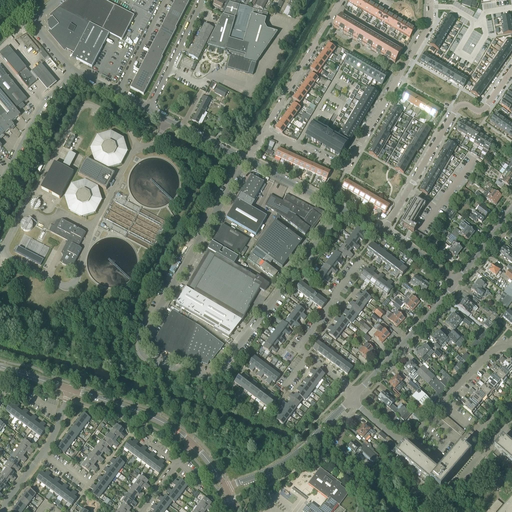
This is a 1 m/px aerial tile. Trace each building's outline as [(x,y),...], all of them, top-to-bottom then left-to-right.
[(109,34),(122,41),(134,16),(105,1),(104,0),(70,0),(60,9),(109,34)] [(144,95),(152,80),(163,58),(162,58),(177,29),(176,29),(190,0),(175,0),(130,89),(144,95)] [(228,1),(226,0),(219,0),(218,0),(215,0),(214,3),(214,5),(213,6),(217,8),(221,10),(224,11),(225,10),(229,1),(228,1)] [(258,10),(259,7),(263,0),(258,0),(255,5),(256,6),(255,6),(254,6),(253,8),(258,10)] [(295,0),(294,0),(290,0),(283,15),(287,17),(296,1),(295,0)] [(362,0),(356,0),(353,5),(357,8),(362,0)] [(362,0),(358,8),(363,11),(368,2),(363,0),(362,0)] [(279,7),(281,8),(283,3),(279,1),(276,6),(274,11),(274,12),(276,13),(279,7)] [(363,11),(367,14),(372,5),(368,2),(363,11)] [(257,64),(278,33),(267,30),(265,26),(268,14),(229,3),(207,46),(226,51),(227,53),(227,55),(228,56),(230,56),(231,57),(228,68),(248,74),(252,63),(257,64)] [(367,14),(372,17),(377,8),(372,5),(367,14)] [(372,17),(377,19),(382,11),(377,8),(372,17)] [(92,68),(109,34),(60,9),(51,17),(52,18),(50,20),(49,22),(48,24),(48,26),(49,29),(50,30),(51,31),(50,32),(65,50),(66,49),(69,50),(68,52),(71,54),(72,52),(75,54),(72,58),(92,68)] [(377,19),(381,22),(386,13),(382,11),(377,19)] [(381,22),(386,25),(391,16),(386,13),(381,22)] [(341,15),(334,28),(339,31),(340,30),(342,31),(349,19),(341,15)] [(386,25),(391,28),(396,19),(391,16),(386,25)] [(447,16),(445,19),(453,24),(455,21),(447,16)] [(353,22),(349,19),(342,31),(343,32),(343,33),(343,34),(343,33),(346,35),(353,22)] [(391,28),(395,30),(400,22),(396,19),(391,28)] [(445,19),(443,23),(451,28),(453,24),(445,19)] [(358,24),(353,22),(346,35),(348,36),(348,37),(349,35),(351,36),(358,24)] [(395,30),(400,33),(405,24),(400,22),(395,30)] [(443,23),(440,27),(449,32),(451,28),(443,23)] [(198,60),(214,29),(205,24),(189,56),(198,60)] [(363,27),(358,24),(351,36),(353,37),(352,39),(352,38),(355,40),(363,27)] [(400,33),(405,36),(410,27),(405,24),(400,33)] [(360,42),(364,35),(367,30),(363,27),(355,40),(358,42),(357,42),(358,41),(360,42)] [(415,30),(410,27),(405,36),(410,39),(415,30)] [(440,27),(438,30),(447,35),(449,32),(440,27)] [(367,30),(364,35),(360,42),(362,43),(361,44),(361,45),(362,44),(364,46),(372,33),(367,30)] [(438,30),(436,34),(445,39),(447,35),(438,30)] [(377,35),(372,33),(364,46),(367,47),(367,48),(368,46),(370,47),(377,35)] [(436,34),(434,38),(442,43),(445,39),(436,34)] [(22,39),(28,47),(31,45),(37,52),(40,50),(28,35),(22,39)] [(381,38),(377,35),(370,47),(371,49),(371,50),(374,51),(380,40),(381,38)] [(381,38),(380,40),(374,51),(376,53),(377,52),(379,53),(386,41),(381,38)] [(434,38),(432,41),(440,46),(442,43),(434,38)] [(379,53),(381,54),(380,55),(380,56),(380,55),(383,57),(391,44),(386,41),(379,53)] [(432,41),(430,45),(438,50),(440,46),(432,41)] [(325,49),(332,54),(336,49),(333,47),(334,45),(331,42),(329,44),(326,48),(325,49)] [(395,46),(391,44),(383,57),(386,58),(385,59),(386,57),(388,58),(395,46)] [(0,54),(28,89),(37,81),(33,77),(13,54),(14,53),(8,46),(0,52),(0,54)] [(328,59),(332,54),(325,49),(326,48),(323,46),(322,48),(324,51),(322,53),(322,54),(328,59)] [(402,51),(395,46),(388,58),(390,59),(389,61),(390,61),(395,64),(402,51)] [(511,50),(505,46),(502,50),(509,55),(511,51),(511,50)] [(502,50),(499,54),(507,59),(509,55),(502,50)] [(328,59),(322,54),(322,53),(319,51),(318,53),(321,56),(319,58),(318,59),(325,64),(328,59)] [(425,53),(419,62),(423,64),(429,55),(425,53)] [(345,63),(349,66),(354,57),(349,54),(344,64),(345,63)] [(496,57),(504,63),(507,59),(499,54),(496,57)] [(429,55),(423,64),(427,66),(432,58),(429,55)] [(325,64),(318,59),(319,58),(316,56),(315,58),(317,61),(315,63),(314,64),(321,69),(325,64)] [(349,66),(354,68),(359,60),(354,57),(349,66)] [(496,57),(494,61),(501,67),(504,63),(496,57)] [(432,58),(427,66),(430,68),(436,60),(432,58)] [(354,68),(359,71),(364,63),(359,60),(354,68)] [(436,60),(430,68),(434,71),(439,62),(436,60)] [(317,75),(321,69),(314,64),(315,63),(312,61),(311,63),(313,66),(310,70),(313,72),(317,74),(317,75)] [(494,61),(491,65),(498,70),(501,67),(494,61)] [(439,62),(434,71),(438,73),(443,64),(439,62)] [(359,71),(363,74),(368,65),(364,63),(359,71)] [(443,64),(438,73),(441,75),(447,66),(443,64)] [(57,84),(41,65),(32,72),(48,91),(57,84)] [(363,74),(368,77),(373,68),(368,65),(363,74)] [(491,65),(488,69),(496,75),(498,70),(491,65)] [(447,66),(441,75),(445,77),(450,68),(447,66)] [(0,67),(0,85),(9,78),(0,67)] [(368,77),(373,79),(378,71),(373,68),(368,77)] [(450,68),(445,77),(449,79),(454,71),(450,68)] [(488,69),(485,73),(493,78),(496,75),(488,69)] [(373,79),(377,82),(382,74),(378,71),(373,79)] [(454,71),(449,79),(452,82),(458,73),(454,71)] [(308,79),(315,84),(318,79),(315,77),(317,74),(313,72),(312,74),(309,78),(308,79)] [(458,73),(452,82),(456,84),(461,75),(458,73)] [(485,73),(483,77),(490,82),(493,78),(485,73)] [(382,74),(377,82),(382,85),(382,86),(387,77),(382,74)] [(461,75),(456,84),(460,86),(465,77),(461,75)] [(308,79),(309,78),(306,76),(305,77),(307,80),(305,83),(304,84),(311,89),(315,84),(308,79)] [(465,77),(460,86),(463,88),(469,79),(465,77)] [(483,77),(480,81),(487,86),(490,82),(483,77)] [(0,85),(0,91),(18,113),(24,108),(21,105),(27,100),(14,83),(9,78),(0,85)] [(311,89),(304,84),(305,83),(302,81),(301,83),(303,85),(301,88),(300,89),(307,94),(311,89)] [(480,81),(477,85),(485,90),(487,86),(480,81)] [(477,85),(474,89),(482,94),(485,90),(477,85)] [(307,94),(300,89),(301,88),(298,86),(297,88),(300,90),(297,93),(297,94),(303,99),(307,94)] [(222,95),(225,96),(227,92),(217,87),(214,93),(221,97),(222,95)] [(368,89),(366,94),(374,99),(377,94),(368,88),(368,89)] [(474,89),(472,93),(479,98),(482,94),(474,89)] [(0,138),(14,126),(12,123),(21,116),(18,113),(0,91),(0,138)] [(299,104),(303,99),(297,94),(297,93),(295,91),(294,93),(296,95),(293,99),(296,102),(299,104)] [(404,108),(412,95),(406,91),(402,99),(406,101),(404,104),(403,107),(404,108)] [(363,98),(372,103),(374,99),(366,94),(363,98)] [(413,106),(418,98),(412,95),(404,108),(406,109),(408,106),(409,103),(413,106)] [(199,109),(205,112),(207,109),(206,108),(211,100),(204,97),(201,101),(203,102),(199,109)] [(360,103),(369,108),(372,103),(363,98),(360,103)] [(414,114),(415,115),(423,101),(418,98),(413,106),(417,108),(415,110),(414,114)] [(415,115),(417,115),(419,113),(420,110),(424,112),(429,105),(423,101),(415,115)] [(502,104),(501,106),(511,113),(511,110),(511,106),(504,101),(503,102),(502,104)] [(290,109),(297,114),(301,109),(298,106),(299,104),(296,102),(294,104),(291,108),(290,109)] [(357,107),(366,113),(369,108),(360,103),(357,107)] [(425,120),(427,121),(435,108),(429,105),(424,112),(428,115),(426,117),(425,120)] [(293,119),(297,114),(290,109),(291,108),(288,106),(287,107),(289,110),(287,113),(287,114),(293,119)] [(355,112),(363,117),(366,113),(357,107),(355,106),(353,111),(355,112)] [(391,113),(400,118),(403,114),(394,108),(391,113)] [(435,108),(427,121),(428,122),(430,119),(431,116),(436,119),(440,111),(435,108)] [(203,116),(205,112),(199,109),(195,116),(194,115),(191,120),(198,124),(203,115),(203,116)] [(293,119),(287,114),(287,113),(285,111),(283,113),(286,115),(284,118),(283,119),(290,124),(293,119)] [(352,117),(361,122),(363,117),(355,112),(352,117)] [(303,113),(301,117),(308,121),(311,116),(309,115),(306,114),(306,115),(303,113)] [(398,123),(400,118),(391,113),(388,117),(398,123)] [(494,126),(500,118),(495,114),(490,123),(494,126)] [(290,124),(283,119),(284,118),(281,116),(280,117),(282,120),(280,123),(279,124),(286,129),(290,124)] [(352,117),(349,121),(358,127),(361,122),(352,117)] [(386,122),(395,127),(398,123),(388,117),(386,122)] [(499,129),(505,121),(500,118),(494,126),(499,129)] [(275,129),(282,134),(286,129),(279,124),(280,123),(277,121),(276,122),(278,125),(275,129)] [(349,121),(346,126),(355,131),(358,127),(349,121)] [(458,126),(457,131),(461,133),(467,124),(462,121),(459,124),(458,126)] [(503,132),(509,124),(505,121),(499,129),(503,132)] [(392,132),(395,127),(386,122),(383,126),(392,132)] [(220,128),(226,131),(228,125),(223,123),(220,128)] [(466,136),(472,126),(467,124),(461,133),(466,136)] [(508,135),(511,128),(511,125),(509,124),(503,132),(508,135)] [(317,142),(324,146),(330,136),(328,134),(328,133),(314,125),(307,136),(312,139),(311,140),(316,143),(317,142)] [(346,126),(344,131),(352,136),(355,131),(346,126)] [(390,136),(392,132),(383,126),(381,131),(382,131),(390,136)] [(423,126),(420,130),(428,135),(431,130),(423,126)] [(476,129),(472,126),(466,136),(471,139),(476,129)] [(476,129),(471,139),(475,141),(479,134),(480,135),(481,132),(476,129)] [(425,140),(428,135),(420,130),(419,130),(416,134),(418,135),(425,140)] [(340,135),(349,141),(352,136),(344,131),(341,136),(340,135)] [(382,131),(379,136),(388,141),(391,137),(390,136),(382,131)] [(119,138),(117,137),(114,136),(111,135),(111,132),(111,135),(108,135),(105,136),(102,137),(99,138),(97,136),(99,139),(97,141),(96,143),(94,146),(94,148),(94,149),(90,149),(94,149),(94,152),(94,155),(95,158),(97,161),(94,163),(86,160),(78,175),(85,179),(85,184),(82,184),(79,184),(76,185),(74,187),(72,184),(71,185),(73,187),(71,189),(70,192),(69,195),(68,198),(65,197),(65,198),(68,198),(68,201),(69,204),(70,207),(71,209),(69,211),(69,212),(72,209),(74,211),(76,213),(79,214),(82,215),(82,218),(82,215),(85,215),(88,214),(91,213),(94,212),(96,214),(94,211),(96,209),(98,207),(99,204),(99,201),(103,201),(99,201),(99,197),(99,195),(98,192),(96,189),(99,187),(106,190),(115,174),(108,171),(108,166),(111,166),(114,166),(117,165),(119,163),(121,166),(122,165),(119,163),(122,161),(123,158),(124,155),(125,152),(128,153),(128,152),(125,152),(125,150),(125,148),(124,146),(123,143),(122,141),(124,139),(124,138),(121,141),(119,138)] [(416,134),(414,138),(415,139),(423,144),(425,140),(418,135),(416,134)] [(484,137),(480,135),(479,134),(475,141),(474,144),(478,147),(484,137)] [(332,137),(330,136),(324,146),(331,150),(330,152),(335,155),(336,153),(341,156),(347,144),(333,136),(332,137)] [(379,136),(377,140),(385,145),(386,145),(388,141),(379,136)] [(484,137),(478,147),(483,150),(489,140),(484,137)] [(411,143),(420,148),(423,144),(415,139),(414,138),(411,143)] [(377,140),(374,144),(382,149),(385,145),(377,140)] [(483,150),(482,152),(487,155),(494,143),(489,140),(483,150)] [(456,153),(459,149),(448,142),(446,147),(454,152),(456,153)] [(418,152),(420,148),(411,143),(409,147),(417,152),(418,152)] [(374,144),(371,149),(381,154),(383,150),(382,149),(374,144)] [(273,148),(267,145),(264,153),(272,156),(273,153),(271,152),(273,148)] [(405,151),(414,157),(417,152),(409,147),(407,146),(405,151)] [(451,156),(454,152),(446,147),(443,151),(451,156)] [(281,159),(285,152),(279,149),(277,153),(275,152),(274,156),(275,157),(281,159)] [(371,149),(369,153),(378,159),(381,154),(371,149)] [(402,155),(412,161),(414,157),(405,151),(402,155)] [(451,162),(454,158),(451,156),(443,151),(441,156),(448,160),(450,162),(451,162)] [(285,166),(290,155),(285,152),(281,159),(286,161),(285,162),(284,162),(283,165),(285,166)] [(293,165),(296,157),(290,155),(285,166),(287,167),(289,164),(288,164),(288,162),(293,165)] [(409,165),(412,161),(402,155),(400,159),(409,165)] [(449,167),(451,162),(450,162),(448,160),(441,156),(438,160),(446,165),(448,166),(449,167)] [(296,157),(293,165),(297,167),(297,168),(295,167),(295,170),(297,171),(302,160),(296,157)] [(397,164),(407,170),(409,165),(400,159),(397,164)] [(304,170),(307,162),(302,160),(297,171),(298,172),(300,170),(299,169),(299,168),(304,170)] [(446,171),(449,167),(448,166),(446,165),(438,160),(435,165),(443,169),(446,171)] [(307,162),(304,170),(309,172),(308,173),(307,173),(306,175),(308,176),(313,165),(307,162)] [(404,174),(407,170),(397,164),(394,168),(404,174)] [(315,175),(319,167),(313,165),(308,176),(310,177),(312,175),(310,174),(311,173),(315,175)] [(441,174),(443,169),(435,165),(433,169),(441,174)] [(319,167),(315,175),(320,177),(320,178),(318,178),(318,180),(319,181),(324,170),(319,167)] [(438,178),(441,174),(433,169),(430,173),(438,178)] [(324,170),(319,181),(321,182),(323,180),(322,179),(322,178),(327,180),(330,173),(324,170)] [(511,183),(511,176),(505,171),(502,175),(505,178),(511,183)] [(435,182),(438,178),(430,173),(428,178),(435,182)] [(255,179),(251,177),(227,219),(256,236),(267,218),(258,212),(251,209),(255,202),(254,202),(260,191),(262,192),(266,185),(264,184),(265,184),(255,179)] [(433,187),(435,182),(428,178),(425,182),(433,187)] [(511,183),(505,178),(502,182),(499,180),(495,184),(501,189),(505,185),(509,188),(511,183)] [(345,195),(352,184),(346,181),(342,188),(345,189),(344,191),(344,194),(340,192),(337,197),(342,200),(345,195)] [(430,191),(433,187),(425,182),(422,187),(430,191)] [(352,184),(345,195),(347,196),(349,194),(348,193),(349,192),(353,194),(357,187),(352,184)] [(357,187),(353,194),(358,197),(357,198),(355,197),(355,200),(356,201),(363,191),(357,187)] [(427,196),(430,191),(422,187),(420,191),(427,196)] [(489,194),(498,202),(499,201),(500,200),(500,199),(502,197),(492,190),(489,194)] [(364,201),(368,194),(363,191),(356,201),(358,202),(360,200),(359,199),(360,198),(364,201)] [(485,203),(486,202),(482,199),(484,197),(477,192),(475,195),(476,196),(479,197),(482,200),(481,201),(485,203)] [(367,208),(373,197),(368,194),(364,201),(368,203),(368,204),(366,204),(365,207),(363,210),(365,211),(367,208)] [(498,202),(489,194),(485,199),(495,206),(497,204),(498,203),(498,202)] [(278,214),(280,216),(288,222),(290,224),(296,228),(300,231),(306,236),(310,230),(311,230),(316,224),(317,223),(321,217),(321,216),(322,213),(297,200),(287,195),(284,201),(283,202),(280,200),(271,196),(265,207),(271,210),(274,212),(278,214)] [(375,207),(379,200),(373,197),(367,208),(369,209),(371,207),(370,205),(370,204),(375,207)] [(375,219),(384,203),(379,200),(375,207),(379,209),(378,211),(377,210),(376,213),(373,217),(375,218),(375,219)] [(413,234),(415,231),(417,229),(411,226),(423,205),(415,200),(400,225),(411,232),(412,233),(413,234)] [(477,212),(486,218),(489,213),(485,211),(487,208),(479,202),(477,205),(481,207),(477,212)] [(386,213),(390,206),(384,203),(375,219),(379,220),(380,215),(382,213),(381,212),(381,211),(386,213)] [(456,214),(449,209),(444,216),(450,221),(456,214)] [(482,223),(486,218),(477,212),(473,217),(470,214),(468,217),(476,223),(478,220),(482,223)] [(280,220),(280,216),(278,214),(277,219),(277,223),(276,222),(266,235),(256,248),(273,261),(283,268),(283,267),(286,263),(292,255),(302,242),(302,243),(303,242),(279,224),(280,220)] [(86,233),(61,220),(57,222),(54,227),(52,226),(49,232),(68,242),(61,254),(64,256),(63,259),(62,259),(60,263),(74,271),(77,266),(74,264),(75,262),(76,262),(82,250),(79,248),(86,233)] [(473,228),(464,222),(459,228),(462,231),(463,231),(471,237),(474,233),(472,231),(472,230),(471,231),(471,230),(473,228)] [(245,254),(248,249),(245,248),(249,240),(223,225),(213,243),(235,256),(236,253),(240,255),(243,257),(245,254)] [(355,232),(365,240),(366,239),(363,236),(365,233),(358,228),(355,232)] [(448,231),(448,232),(450,234),(452,235),(457,239),(460,236),(465,239),(465,240),(468,242),(471,237),(463,231),(462,231),(461,233),(456,229),(452,234),(448,231)] [(351,236),(358,242),(360,239),(363,242),(365,240),(355,232),(351,236)] [(458,254),(462,249),(459,248),(460,247),(459,247),(455,244),(457,242),(456,241),(457,239),(452,235),(450,234),(447,238),(448,239),(449,240),(448,242),(449,243),(451,245),(450,247),(458,254)] [(356,244),(358,242),(351,236),(348,241),(358,249),(360,247),(356,244)] [(345,245),(351,251),(353,248),(357,251),(358,249),(348,241),(345,245)] [(238,258),(235,256),(213,243),(208,250),(234,265),(238,258)] [(369,258),(377,247),(372,244),(367,251),(370,253),(367,256),(369,258)] [(350,253),(351,251),(345,245),(342,249),(352,258),(353,256),(350,253)] [(502,249),(502,250),(511,258),(511,252),(510,251),(511,249),(508,246),(507,248),(506,248),(505,247),(504,247),(503,247),(502,249)] [(16,252),(41,266),(43,260),(18,247),(16,252)] [(376,257),(381,250),(377,247),(369,258),(371,259),(373,256),(376,257)] [(455,258),(458,254),(450,247),(447,251),(452,256),(453,256),(455,258)] [(350,260),(352,258),(342,249),(338,254),(343,258),(345,260),(347,257),(350,260)] [(256,278),(234,265),(208,250),(186,288),(242,321),(250,309),(249,308),(260,290),(264,292),(270,285),(258,276),(256,278)] [(381,250),(376,257),(378,259),(376,262),(378,264),(386,254),(381,250)] [(499,254),(506,259),(505,260),(507,262),(508,261),(510,262),(510,263),(511,263),(511,258),(502,250),(501,251),(500,251),(499,252),(499,253),(499,254)] [(343,258),(338,254),(336,253),(333,257),(343,265),(344,263),(341,260),(343,258)] [(274,280),(278,274),(252,254),(248,259),(261,269),(260,269),(274,280)] [(384,264),(390,257),(386,254),(378,264),(380,266),(382,262),(384,264)] [(329,261),(336,266),(338,264),(341,267),(343,265),(333,257),(329,261)] [(390,257),(384,264),(387,266),(384,269),(386,271),(394,260),(390,257)] [(393,270),(398,263),(394,260),(386,271),(388,272),(391,269),(393,270)] [(334,269),(336,266),(329,261),(326,265),(336,273),(338,271),(334,269)] [(398,263),(393,270),(395,272),(393,276),(395,277),(403,267),(398,263)] [(323,270),(330,275),(331,273),(335,275),(336,273),(326,265),(323,270)] [(502,274),(500,272),(500,271),(493,266),(489,271),(487,273),(490,275),(492,273),(496,277),(498,274),(500,276),(502,274)] [(403,267),(395,277),(397,278),(399,275),(402,277),(407,270),(403,267)] [(366,280),(374,269),(372,268),(369,271),(366,269),(361,276),(366,280)] [(370,283),(375,276),(373,274),(376,271),(374,269),(366,280),(370,283)] [(328,278),(330,275),(323,270),(319,274),(330,282),(331,280),(328,278)] [(328,284),(330,282),(319,274),(316,279),(323,284),(325,281),(328,284)] [(375,276),(370,283),(374,286),(382,276),(380,274),(378,278),(375,276)] [(425,293),(430,286),(422,281),(423,280),(416,275),(410,283),(417,288),(425,293)] [(379,289),(384,282),(382,281),(384,277),(382,276),(374,286),(379,289)] [(479,280),(475,285),(481,290),(484,292),(487,294),(490,296),(491,295),(488,293),(489,292),(483,288),(485,285),(479,280)] [(384,282),(379,289),(383,293),(391,282),(389,281),(386,284),(384,282)] [(391,282),(383,293),(387,296),(393,289),(390,287),(393,284),(391,282)] [(299,294),(305,286),(301,283),(296,290),(299,292),(298,294),(299,294)] [(471,290),(474,292),(472,296),(479,302),(484,295),(485,297),(487,294),(490,296),(487,294),(484,292),(481,290),(475,285),(471,290)] [(304,296),(310,289),(305,286),(299,294),(300,295),(301,294),(304,296)] [(242,322),(242,321),(186,288),(176,305),(215,328),(214,329),(229,338),(232,334),(231,334),(235,329),(236,329),(238,327),(237,327),(241,321),(242,322)] [(404,297),(407,300),(416,307),(420,303),(413,297),(416,293),(409,288),(406,292),(408,293),(404,297)] [(310,289),(304,296),(308,299),(307,300),(308,301),(314,293),(310,289)] [(313,303),(318,296),(314,293),(308,301),(309,302),(310,300),(313,303)] [(357,295),(368,303),(371,299),(364,293),(362,296),(359,293),(357,295)] [(505,294),(503,293),(500,297),(500,299),(498,302),(501,304),(507,309),(511,302),(511,299),(505,294)] [(357,302),(364,308),(368,303),(357,295),(356,297),(359,300),(357,302)] [(318,296),(313,303),(316,305),(315,307),(316,307),(323,299),(318,296)] [(400,308),(404,305),(396,298),(393,302),(395,303),(400,308)] [(468,307),(472,310),(474,311),(477,308),(475,306),(465,298),(462,302),(468,307)] [(323,299),(316,307),(317,308),(318,307),(322,309),(327,303),(323,299)] [(412,312),(416,307),(407,300),(404,305),(406,307),(405,308),(408,310),(409,309),(412,312)] [(364,308),(357,302),(356,305),(352,302),(351,304),(361,312),(364,308)] [(459,306),(469,314),(472,310),(468,307),(462,302),(459,306)] [(351,311),(358,316),(361,312),(351,304),(349,306),(353,308),(351,311)] [(295,311),(305,319),(306,317),(303,315),(305,312),(298,307),(295,311)] [(381,319),(385,314),(379,309),(375,313),(381,319)] [(184,359),(196,325),(172,311),(155,341),(156,342),(155,348),(161,350),(161,351),(176,356),(176,355),(180,356),(179,357),(184,359)] [(303,321),(305,319),(295,311),(291,315),(298,321),(300,318),(303,321)] [(358,316),(351,311),(349,313),(346,311),(344,313),(355,320),(358,316)] [(397,311),(393,316),(401,323),(405,319),(397,311)] [(508,322),(511,316),(511,313),(509,311),(503,318),(508,322)] [(344,319),(349,323),(351,325),(355,320),(344,313),(343,314),(346,317),(344,319)] [(493,313),(487,321),(493,325),(493,326),(496,323),(498,321),(499,320),(497,319),(499,317),(493,313)] [(387,318),(387,319),(397,328),(401,323),(393,316),(391,314),(387,318)] [(450,316),(449,318),(449,319),(458,326),(462,322),(458,318),(453,314),(451,316),(450,316)] [(288,320),(298,328),(300,326),(296,323),(298,321),(291,315),(288,320)] [(379,325),(382,322),(374,315),(371,318),(379,325)] [(349,323),(344,319),(342,318),(340,320),(337,318),(335,320),(346,327),(349,323)] [(448,321),(446,323),(451,328),(454,331),(458,326),(449,319),(449,318),(447,320),(448,321)] [(466,318),(463,322),(469,327),(470,325),(472,322),(466,318)] [(485,322),(483,325),(490,331),(493,326),(493,325),(487,321),(485,319),(484,321),(485,322)] [(297,329),(298,328),(288,320),(285,324),(289,328),(291,330),(293,327),(297,329)] [(343,332),(346,327),(335,320),(334,321),(337,324),(336,326),(343,332)] [(289,328),(285,324),(283,322),(279,327),(290,335),(291,333),(288,330),(289,328)] [(329,328),(339,336),(343,332),(336,326),(334,329),(330,326),(329,328)] [(386,339),(390,335),(380,326),(376,330),(378,332),(386,339)] [(288,337),(290,335),(279,327),(276,331),(283,337),(285,334),(288,337)] [(336,341),(339,336),(329,328),(327,330),(331,333),(329,335),(336,341)] [(281,339),(283,337),(276,331),(273,336),(283,344),(285,342),(281,339)] [(436,334),(444,343),(446,344),(448,343),(449,341),(451,342),(451,341),(456,345),(459,348),(462,345),(462,344),(457,341),(450,334),(447,338),(439,331),(437,331),(436,333),(436,334)] [(453,331),(450,334),(457,341),(462,344),(464,342),(464,341),(460,337),(461,337),(457,333),(456,334),(453,331)] [(484,331),(477,340),(481,343),(487,334),(484,331)] [(378,332),(374,336),(382,344),(386,339),(378,332)] [(433,337),(432,338),(438,344),(441,346),(442,348),(443,348),(443,347),(444,347),(446,345),(446,344),(444,343),(436,334),(435,335),(434,335),(433,336),(433,337)] [(282,345),(283,344),(273,336),(269,340),(276,345),(278,343),(282,345)] [(274,348),(276,345),(269,340),(266,344),(276,352),(278,350),(274,348)] [(317,353),(324,344),(322,343),(322,345),(318,342),(313,349),(317,353)] [(363,348),(371,355),(375,351),(367,343),(363,348)] [(275,354),(276,352),(266,344),(263,348),(270,354),(272,351),(275,354)] [(324,344),(317,353),(322,356),(327,349),(324,346),(325,345),(324,344)] [(422,347),(420,349),(429,357),(433,353),(426,346),(425,345),(423,347),(422,347)] [(358,350),(357,351),(359,352),(362,355),(361,356),(363,357),(367,360),(371,355),(363,348),(361,346),(358,349),(358,350)] [(326,359),(332,351),(331,350),(330,351),(327,349),(322,356),(326,359)] [(419,351),(417,354),(422,359),(423,359),(425,361),(429,357),(420,349),(419,350),(419,351)] [(439,359),(443,355),(438,350),(437,349),(434,353),(439,359)] [(332,351),(326,359),(330,362),(336,355),(332,353),(333,352),(332,351)] [(335,366),(341,357),(340,357),(339,358),(336,355),(330,362),(335,366)] [(251,371),(259,360),(254,357),(249,364),(251,366),(249,369),(251,371)] [(341,357),(335,366),(339,369),(344,362),(341,359),(342,358),(341,357)] [(502,357),(500,359),(511,369),(511,361),(508,358),(508,359),(509,359),(507,361),(502,357)] [(511,369),(500,359),(498,361),(499,362),(503,366),(502,368),(509,374),(511,376),(511,374),(511,369)] [(259,360),(251,371),(253,372),(255,369),(258,371),(263,363),(259,360)] [(408,365),(416,373),(418,375),(424,381),(439,396),(440,396),(442,393),(443,392),(446,388),(440,383),(435,378),(432,375),(429,372),(426,369),(423,366),(421,369),(418,371),(417,370),(418,369),(417,367),(415,366),(411,361),(410,362),(409,362),(408,363),(408,365)] [(343,372),(349,364),(348,363),(347,364),(344,362),(339,369),(343,372)] [(259,377),(267,367),(263,363),(258,371),(260,372),(258,376),(259,377)] [(349,364),(343,372),(348,375),(353,369),(349,366),(350,365),(349,364)] [(405,368),(404,368),(410,374),(406,378),(408,380),(410,381),(411,382),(411,383),(414,380),(418,375),(416,373),(408,365),(407,365),(406,365),(405,367),(405,368)] [(509,374),(502,368),(500,370),(495,365),(493,368),(506,378),(509,374)] [(266,377),(272,370),(267,367),(259,377),(261,379),(264,375),(266,377)] [(493,375),(503,383),(504,384),(507,380),(506,378),(493,368),(491,370),(496,374),(495,376),(494,375),(493,375)] [(268,384),(276,373),(272,370),(266,377),(269,379),(266,382),(268,384)] [(311,372),(322,380),(325,375),(318,370),(316,372),(313,370),(312,370),(311,372)] [(311,379),(318,384),(322,380),(311,372),(310,374),(313,376),(311,379)] [(446,380),(449,377),(444,372),(441,375),(445,379),(446,380)] [(276,373),(268,384),(270,385),(273,382),(275,384),(280,377),(276,373)] [(486,373),(485,375),(500,388),(503,383),(493,375),(492,377),(486,373)] [(239,386),(247,376),(245,374),(242,378),(240,376),(234,383),(239,386)] [(500,388),(485,375),(483,377),(488,381),(486,383),(495,391),(496,392),(500,388)] [(247,376),(239,386),(243,389),(249,382),(246,381),(249,377),(247,376)] [(394,377),(393,379),(399,385),(402,388),(405,386),(402,383),(402,382),(404,380),(401,377),(400,378),(397,376),(395,377),(394,377)] [(445,379),(440,383),(446,388),(448,385),(452,380),(449,377),(446,380),(445,379)] [(318,384),(311,379),(309,381),(306,379),(305,381),(315,388),(318,384)] [(391,382),(389,384),(395,389),(393,391),(396,394),(402,388),(399,385),(393,379),(391,381),(391,382)] [(249,382),(243,389),(247,393),(255,382),(253,381),(251,384),(249,382)] [(305,387),(312,392),(315,388),(305,381),(303,382),(307,385),(305,387)] [(410,381),(407,384),(414,391),(416,392),(411,397),(412,398),(419,405),(423,408),(424,409),(427,412),(427,413),(428,411),(434,404),(433,404),(429,399),(417,388),(411,383),(411,382),(410,381)] [(479,381),(478,383),(491,394),(491,395),(495,391),(486,383),(485,386),(479,381)] [(255,382),(247,393),(252,396),(257,389),(255,387),(257,384),(255,382)] [(487,398),(491,394),(478,383),(476,385),(481,390),(479,392),(478,391),(486,398),(488,399),(487,398)] [(257,389),(252,396),(256,399),(264,389),(262,387),(260,391),(257,389)] [(312,392),(305,387),(303,390),(300,387),(298,389),(309,397),(312,392)] [(264,389),(256,399),(260,403),(266,395),(263,394),(266,390),(264,389)] [(305,401),(309,397),(298,389),(297,391),(300,394),(298,396),(303,400),(305,401)] [(486,398),(478,391),(476,393),(471,389),(469,391),(478,398),(482,402),(486,398),(488,400),(488,399),(486,398)] [(479,406),(482,402),(478,398),(469,391),(468,393),(473,397),(471,399),(479,406)] [(381,395),(381,396),(384,398),(391,405),(393,403),(395,402),(394,401),(391,399),(388,396),(384,392),(383,393),(382,393),(381,394),(381,395)] [(266,395),(260,403),(265,406),(273,395),(271,394),(268,397),(266,395)] [(289,396),(300,404),(303,400),(298,396),(296,394),(294,397),(291,394),(289,396)] [(273,395),(265,406),(269,409),(275,402),(272,400),(275,397),(273,395)] [(299,410),(302,406),(300,404),(289,396),(288,398),(291,401),(289,403),(296,408),(299,410)] [(379,398),(378,399),(385,405),(386,406),(389,408),(391,410),(395,414),(398,411),(396,409),(394,407),(391,405),(384,398),(381,396),(379,396),(378,397),(379,398)] [(479,406),(471,399),(469,402),(464,397),(462,399),(475,410),(479,406)] [(462,399),(460,401),(463,403),(466,406),(464,408),(463,407),(471,415),(472,414),(475,410),(462,399)] [(10,415),(18,404),(16,403),(13,406),(11,404),(6,411),(10,415)] [(296,408),(289,403),(288,405),(284,403),(283,405),(293,413),(296,408)] [(18,404),(10,415),(14,418),(20,411),(17,409),(20,406),(18,404)] [(283,412),(290,417),(293,413),(283,405),(281,407),(285,409),(283,412)] [(419,405),(414,411),(420,416),(423,413),(421,411),(423,408),(419,405)] [(402,407),(398,411),(395,414),(404,422),(411,415),(402,407)] [(19,421),(27,411),(25,409),(22,413),(20,411),(14,418),(19,421)] [(27,411),(19,421),(23,424),(28,417),(26,416),(28,412),(27,411)] [(290,417),(283,412),(281,414),(278,411),(276,413),(287,421),(290,417)] [(276,420),(283,426),(287,421),(276,413),(275,415),(278,418),(276,420)] [(80,419),(88,425),(89,424),(88,423),(91,419),(83,414),(80,419)] [(27,428),(35,417),(33,416),(31,419),(28,417),(23,424),(27,428)] [(32,431),(37,424),(34,422),(37,419),(35,417),(27,428),(32,431)] [(77,423),(84,428),(86,425),(88,426),(88,425),(80,419),(77,423)] [(36,434),(44,424),(42,422),(39,426),(37,424),(32,431),(36,434)] [(74,427),(82,434),(83,433),(81,432),(84,428),(77,423),(74,427)] [(44,424),(36,434),(40,438),(46,431),(43,429),(46,425),(44,424)] [(124,438),(125,436),(122,433),(124,430),(117,425),(114,430),(124,438)] [(362,426),(360,428),(361,429),(367,434),(369,436),(371,434),(373,436),(376,433),(375,433),(373,431),(373,432),(365,425),(363,426),(362,426)] [(70,432),(77,437),(80,434),(81,435),(82,434),(74,427),(70,432)] [(359,431),(357,433),(359,435),(363,438),(363,439),(365,441),(369,436),(367,434),(361,429),(360,428),(358,431),(359,431)] [(123,440),(124,438),(114,430),(110,434),(117,439),(119,437),(123,440)] [(67,436),(75,442),(76,441),(75,440),(77,437),(70,432),(67,436)] [(378,435),(385,441),(387,443),(390,440),(387,438),(384,435),(381,432),(380,433),(378,435)] [(115,442),(117,439),(110,434),(107,439),(117,446),(119,444),(115,442)] [(64,440),(71,446),(73,442),(75,443),(75,442),(67,436),(64,440)] [(117,446),(107,439),(104,443),(101,441),(111,448),(110,448),(113,446),(116,448),(117,446)] [(511,511),(511,448),(502,439),(494,448),(497,450),(493,455),(511,470),(511,502),(503,511),(511,511)] [(61,445),(69,451),(70,450),(69,449),(71,446),(64,440),(61,445)] [(129,452),(136,441),(135,440),(132,444),(129,442),(124,449),(129,452)] [(21,445),(32,453),(33,451),(30,449),(31,446),(25,441),(21,445)] [(111,448),(101,441),(98,446),(109,453),(110,452),(107,449),(108,447),(110,448),(111,448)] [(133,455),(138,448),(136,447),(138,443),(136,441),(129,452),(133,455)] [(369,444),(366,441),(364,443),(362,444),(365,446),(372,453),(374,451),(371,448),(371,445),(369,444)] [(350,446),(349,447),(351,449),(353,451),(355,453),(357,451),(358,451),(359,451),(361,451),(363,453),(361,455),(365,458),(365,459),(370,464),(368,466),(370,468),(378,459),(372,453),(365,446),(362,449),(361,448),(358,446),(357,446),(353,443),(350,446)] [(30,455),(32,453),(21,445),(18,450),(25,455),(27,452),(30,455)] [(68,452),(69,451),(61,445),(57,449),(64,454),(67,451),(68,452)] [(396,459),(427,485),(430,482),(431,483),(440,490),(470,454),(461,447),(441,471),(440,470),(440,469),(439,470),(433,467),(432,468),(432,467),(432,468),(431,469),(404,445),(396,454),(398,456),(396,459)] [(107,455),(109,453),(98,446),(95,450),(102,455),(104,453),(107,455)] [(392,456),(395,452),(388,446),(385,450),(392,456)] [(137,459),(145,448),(143,447),(141,450),(138,448),(133,455),(137,459)] [(142,462),(147,455),(144,453),(147,449),(145,448),(137,459),(142,462)] [(18,450),(15,454),(25,462),(27,460),(23,457),(25,455),(18,450)] [(100,458),(102,455),(95,450),(92,454),(102,462),(104,460),(100,458)] [(12,458),(18,464),(20,461),(24,464),(25,462),(15,454),(13,453),(10,457),(12,458)] [(146,465),(154,454),(152,453),(149,456),(147,455),(142,462),(146,465)] [(101,464),(102,462),(92,454),(89,459),(96,464),(97,462),(101,464)] [(150,468),(156,461),(153,459),(156,456),(154,454),(146,465),(150,468)] [(17,466),(18,464),(12,458),(8,463),(19,470),(20,469),(17,466)] [(89,459),(85,463),(96,471),(97,469),(94,466),(96,464),(89,459)] [(111,461),(121,469),(125,464),(118,459),(116,462),(112,459),(111,461)] [(155,472),(162,461),(161,460),(158,463),(156,461),(150,468),(155,472)] [(111,468),(118,473),(121,469),(111,461),(110,463),(113,465),(111,468)] [(162,461),(155,472),(159,475),(164,468),(162,466),(164,462),(162,461)] [(5,467),(7,469),(12,472),(14,470),(17,472),(19,470),(8,463),(5,467)] [(94,473),(96,471),(85,463),(82,467),(89,473),(91,470),(94,473)] [(105,470),(115,477),(118,473),(111,468),(109,470),(106,468),(105,470)] [(7,469),(4,473),(14,481),(16,479),(12,476),(14,474),(13,473),(12,472),(7,469)] [(105,476),(112,482),(115,477),(105,470),(103,472),(107,474),(105,476)] [(331,511),(338,504),(339,506),(340,506),(339,505),(347,496),(349,493),(347,491),(341,487),(340,486),(341,484),(340,483),(338,482),(336,480),(335,479),(334,479),(334,480),(330,476),(328,475),(329,475),(322,470),(317,476),(315,475),(308,484),(309,485),(309,484),(318,491),(328,498),(327,499),(329,500),(325,505),(324,503),(320,508),(319,510),(314,506),(310,503),(309,503),(311,504),(309,507),(308,507),(307,506),(305,509),(302,511),(331,511)] [(41,484),(49,473),(47,472),(45,475),(42,473),(37,480),(41,484)] [(1,477),(8,482),(9,480),(13,483),(14,481),(4,473),(1,477)] [(45,487),(51,480),(48,478),(51,474),(49,473),(41,484),(45,487)] [(139,475),(136,480),(138,481),(148,489),(150,487),(147,485),(148,482),(142,477),(141,477),(139,475)] [(98,478),(109,486),(112,482),(105,476),(103,479),(100,476),(98,478)] [(1,477),(0,478),(0,483),(8,489),(9,487),(6,485),(8,482),(1,477)] [(50,490),(58,480),(56,478),(53,482),(51,480),(45,487),(50,490)] [(105,490),(109,486),(98,478),(97,480),(100,483),(98,485),(105,490)] [(54,493),(59,486),(57,485),(60,481),(58,480),(50,490),(54,493)] [(147,491),(148,489),(138,481),(135,486),(142,491),(144,488),(147,491)] [(174,483),(184,491),(188,486),(181,481),(179,483),(175,481),(174,483)] [(174,490),(181,495),(184,491),(174,483),(172,485),(176,487),(174,490)] [(59,497),(66,486),(64,485),(62,488),(59,486),(54,493),(59,497)] [(92,487),(102,495),(105,490),(98,485),(96,488),(93,485),(92,487)] [(63,500),(68,493),(66,491),(68,488),(66,486),(59,497),(63,500)] [(135,486),(132,490),(142,498),(143,496),(140,493),(142,491),(135,486)] [(99,499),(102,495),(92,487),(90,489),(94,491),(92,494),(99,499)] [(26,494),(34,500),(35,499),(33,498),(36,495),(29,489),(26,494)] [(181,495),(174,490),(172,492),(169,489),(167,491),(178,499),(181,495)] [(140,500),(142,498),(132,490),(128,494),(135,499),(137,497),(140,500)] [(67,503),(75,492),(73,491),(70,495),(68,493),(63,500),(67,503)] [(168,498),(172,502),(175,504),(178,499),(167,491),(166,493),(170,496),(168,498)] [(75,492),(67,503),(72,506),(77,499),(74,497),(77,494),(75,492)] [(33,501),(34,500),(26,494),(22,498),(29,504),(32,501),(33,501)] [(134,502),(135,499),(128,494),(125,498),(136,506),(137,504),(134,502)] [(172,502),(168,498),(166,497),(164,499),(160,497),(159,499),(169,506),(172,502)] [(27,507),(29,504),(22,498),(19,503),(27,509),(28,508),(27,507)] [(134,508),(136,506),(125,498),(122,503),(131,510),(131,509),(129,508),(131,506),(134,508)] [(204,498),(201,503),(212,511),(213,509),(210,506),(212,504),(204,498)] [(166,511),(169,506),(159,499),(157,500),(161,503),(159,505),(166,511)] [(491,508),(487,511),(496,511),(503,505),(501,504),(497,500),(491,508)] [(27,510),(27,509),(19,503),(16,507),(22,511),(23,511),(25,509),(27,510)] [(129,511),(131,510),(122,503),(124,505),(121,509),(125,511),(129,511)] [(209,511),(210,511),(212,511),(201,503),(198,507),(204,511),(205,511),(207,510),(209,511)]
